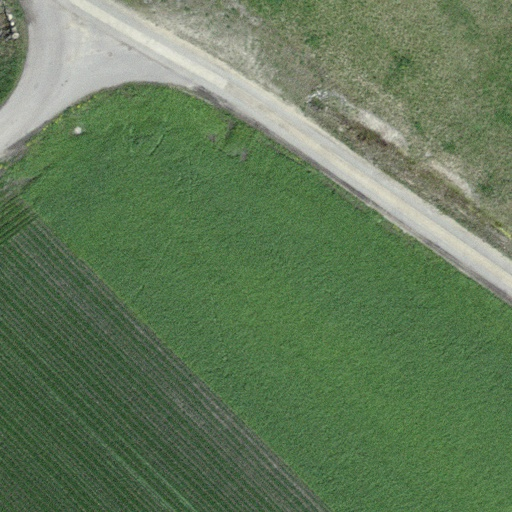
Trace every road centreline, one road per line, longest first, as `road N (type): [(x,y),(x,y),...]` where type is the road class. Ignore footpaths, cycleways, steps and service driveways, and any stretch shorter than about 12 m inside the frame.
road 1 (track): [(75,0),(258,105),(511,284)]
road 2 (track): [(107,24),(82,60),(0,119)]
